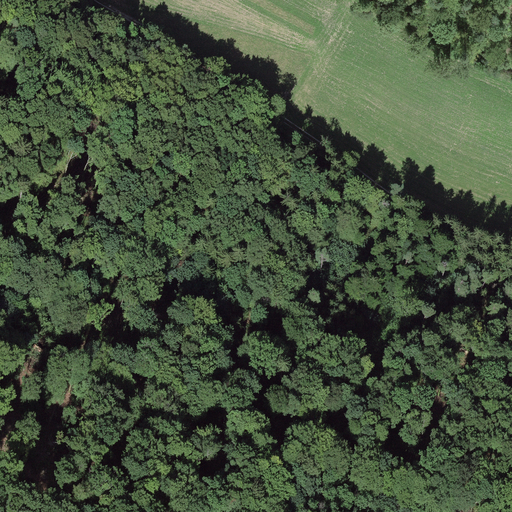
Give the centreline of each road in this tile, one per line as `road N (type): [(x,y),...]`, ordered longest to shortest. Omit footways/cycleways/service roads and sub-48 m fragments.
road 1 (track): [(511,246),(427,225),(240,89),(93,0)]
road 2 (track): [(0,333),(211,437),(417,511)]
road 3 (track): [(0,90),(148,158),(240,89)]
road 4 (track): [(434,0),(331,52),(296,81),(284,120)]
